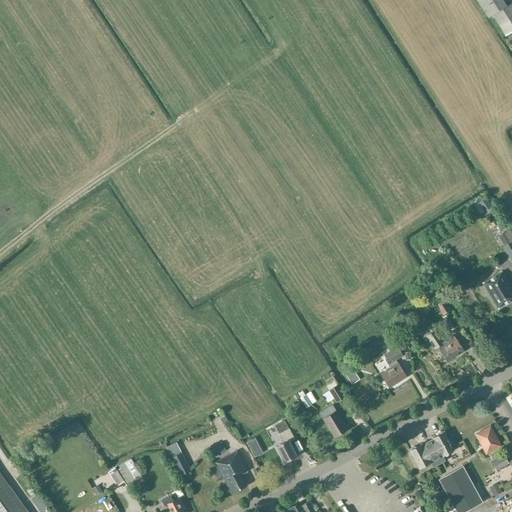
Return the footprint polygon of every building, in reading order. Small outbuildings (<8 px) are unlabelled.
[(476,0),(488,18),(490,17),(493,15),(507,6),(502,0),(476,0)] [(511,2),(507,6),(493,15),(505,36),(511,31),(511,2)] [(498,237),(503,247),(511,261),(511,242),(505,232),(498,237)] [(498,309),(511,300),(511,289),(502,272),(483,283),(498,309)] [(449,311),(444,303),(438,307),(443,314),(449,311)] [(451,330),(457,326),(449,314),(443,317),(451,330)] [(447,361),(463,351),(456,340),(453,335),(443,342),(436,331),(426,337),(434,349),(438,347),(447,361)] [(403,356),(394,342),(387,347),(390,351),(383,355),(385,358),(384,358),(388,365),(392,363),(394,366),(381,374),(389,388),(406,377),(398,364),(396,360),(403,356)] [(352,369),(346,373),(352,383),(359,379),(352,369)] [(346,397),(338,384),(329,390),(336,403),(346,397)] [(311,405),(305,395),(300,398),(306,408),(311,405)] [(334,438),(347,429),(336,411),(333,413),(330,408),(320,414),(324,419),(323,419),(334,438)] [(284,463),(296,456),(289,442),(294,439),(289,429),(288,429),(284,421),(275,426),(279,434),(283,443),(276,447),(284,463)] [(483,448),(486,454),(500,446),(490,426),(479,432),(481,437),(479,437),(484,447),(483,448)] [(433,440),(427,443),(439,464),(445,461),(443,457),(454,451),(451,447),(454,445),(450,439),(448,440),(443,432),(432,438),(433,440)] [(191,470),(176,442),(165,448),(170,459),(171,458),(180,475),(191,470)] [(433,468),(439,464),(427,443),(422,446),(421,444),(409,450),(419,469),(430,463),(433,468)] [(224,452),(220,444),(210,449),(214,457),(224,452)] [(215,463),(216,465),(213,467),(213,469),(216,476),(218,477),(222,475),(232,493),(246,486),(241,475),(248,471),(237,451),(215,463)] [(496,470),(508,463),(505,456),(492,463),(496,470)] [(136,481),(125,462),(118,466),(120,468),(118,469),(128,486),(136,481)] [(124,482),(115,467),(107,472),(117,487),(124,482)] [(456,511),(463,511),(481,502),(462,467),(439,479),(456,511)] [(0,474),(0,511),(27,511),(8,485),(0,474)] [(388,488),(390,481),(378,477),(376,484),(388,488)] [(99,484),(103,490),(107,487),(103,481),(99,484)] [(502,493),(497,483),(489,487),(494,497),(502,493)] [(114,493),(106,496),(109,504),(118,500),(114,493)] [(50,511),(39,494),(31,499),(39,511),(50,511)] [(171,511),(182,511),(182,510),(184,509),(179,498),(171,502),(168,497),(161,501),(164,506),(168,504),(171,511)] [(314,511),(309,501),(297,508),(296,505),(286,511),(314,511)]
